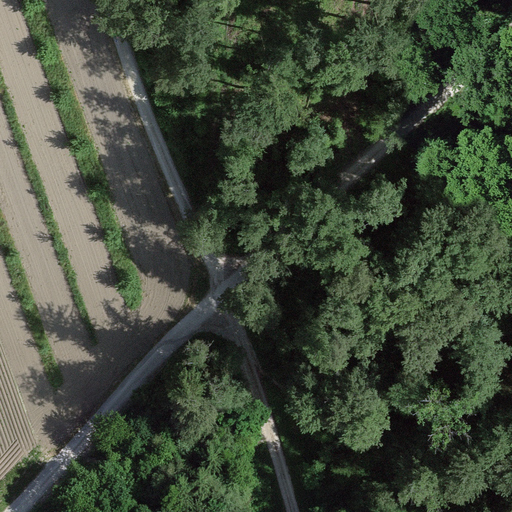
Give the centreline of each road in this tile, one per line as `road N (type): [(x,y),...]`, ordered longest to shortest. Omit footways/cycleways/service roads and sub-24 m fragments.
road 1 (track): [(511,31),(420,105),(217,298)]
road 2 (track): [(217,298),(140,124),(101,0)]
road 3 (track): [(217,298),(0,503)]
road 4 (track): [(299,511),(217,298)]
